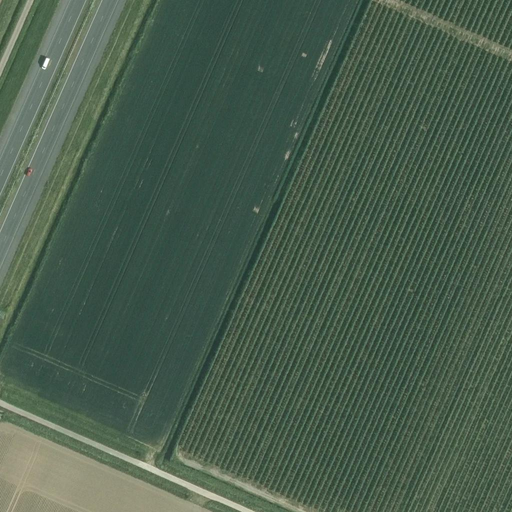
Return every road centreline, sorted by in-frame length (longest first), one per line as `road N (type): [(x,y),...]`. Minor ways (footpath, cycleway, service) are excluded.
road 1 (motorway): [(0,250),(111,0)]
road 2 (unclassified): [(245,511),(0,403)]
road 3 (motorway): [(79,0),(0,179)]
